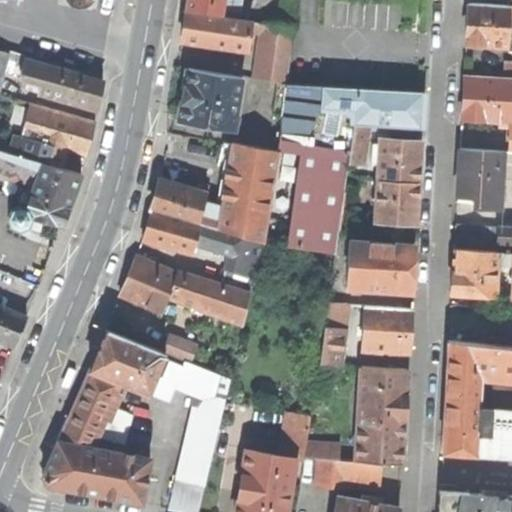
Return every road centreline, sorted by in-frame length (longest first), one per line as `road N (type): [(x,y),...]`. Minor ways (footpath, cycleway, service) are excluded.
road 1 (residential): [(420,511),(454,0)]
road 2 (secondary): [(0,473),(110,211),(151,0)]
